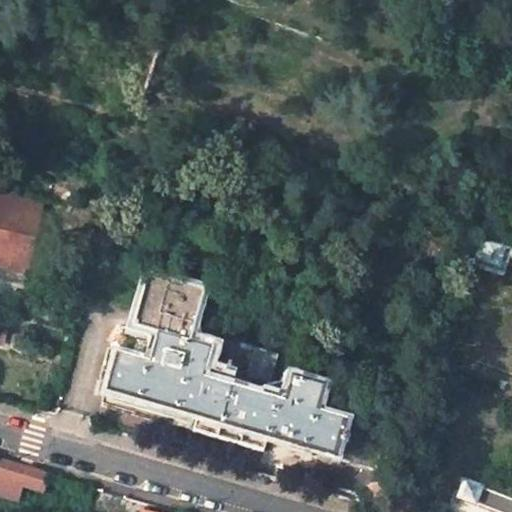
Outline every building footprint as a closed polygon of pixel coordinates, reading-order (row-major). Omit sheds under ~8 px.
[(403,22),(408,9),(381,0),(378,0),(375,13),(403,22)] [(40,205),(0,195),(0,269),(23,275),(40,205)] [(482,235),(474,260),(503,270),(508,257),(511,258),(511,245),(511,244),(482,235)] [(199,290),(144,272),(128,326),(154,335),(147,357),(142,356),(139,365),(113,357),(103,390),(373,469),(384,432),(379,431),(378,434),(314,415),(321,388),(289,379),(283,397),(275,394),(273,403),(197,381),(207,351),(183,344),(199,290)] [(46,473),(0,460),(0,477),(41,489),(46,473)] [(410,511),(414,500),(397,494),(390,511),(410,511)]
